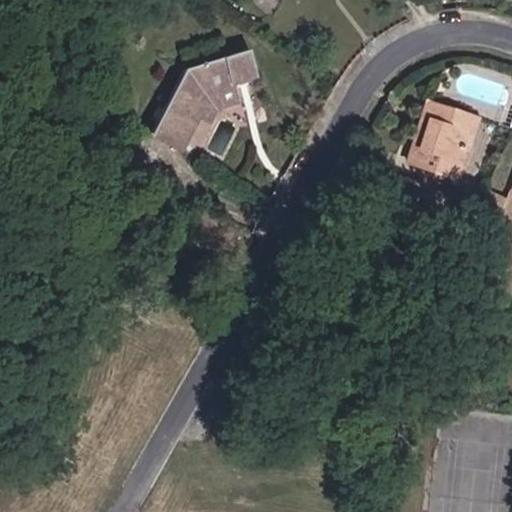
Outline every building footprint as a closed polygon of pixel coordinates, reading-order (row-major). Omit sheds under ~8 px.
[(205,97),(230,88),(229,83),(256,75),(248,49),(184,69),(149,133),(177,148),(195,115),(205,97)] [(215,108),(235,101),(230,88),(205,97),(195,115),(208,121),(215,108)] [(455,159),(469,116),(426,102),(420,119),(427,121),(418,147),(411,145),(406,162),(456,179),(462,161),(455,159)] [(462,161),(476,118),(469,116),(455,159),(462,161)] [(418,147),(427,121),(420,119),(411,145),(418,147)] [(421,184),(399,177),(388,213),(409,220),(421,184)] [(511,238),(511,191),(508,190),(504,198),(491,229),(511,238)] [(491,229),(504,198),(489,191),(475,222),(491,229)] [(478,205),(461,197),(449,225),(467,232),(478,205)] [(445,272),(453,255),(439,249),(432,266),(445,272)]
